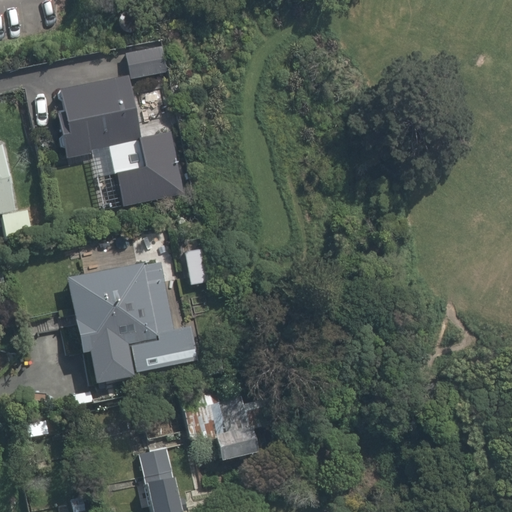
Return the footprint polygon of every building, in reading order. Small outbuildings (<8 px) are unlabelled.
[(123,54),(128,81),(165,73),(159,46),(123,54)] [(100,152),(104,169),(142,160),(139,144),(142,143),(127,77),(57,92),(62,113),(55,115),(66,160),(100,152)] [(0,214),(14,212),(1,145),(0,145),(0,214)] [(1,218),(5,239),(30,235),(26,213),(1,218)] [(65,247),(77,244),(75,235),(63,238),(65,247)] [(188,251),(192,276),(209,274),(205,249),(188,251)] [(170,330),(157,262),(144,265),(144,263),(64,278),(78,354),(127,344),(132,373),(196,361),(189,327),(170,330)] [(196,278),(200,294),(212,291),(208,275),(196,278)] [(0,376),(22,353),(0,349),(0,376)] [(212,439),(218,462),(251,453),(235,390),(183,403),(193,444),(212,439)] [(244,409),(250,430),(273,425),(268,403),(244,409)] [(26,437),(48,434),(46,420),(24,423),(26,437)] [(178,511),(166,449),(139,454),(151,511),(178,511)] [(71,511),(87,511),(86,501),(70,504),(71,511)]
